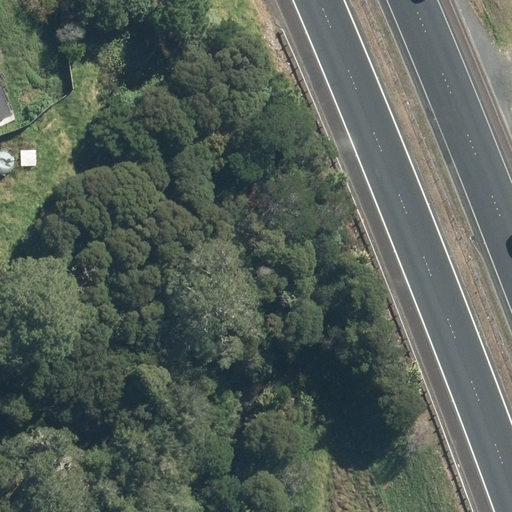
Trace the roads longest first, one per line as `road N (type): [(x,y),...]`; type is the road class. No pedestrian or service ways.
road 1 (motorway): [(511,498),(314,0)]
road 2 (motorway): [(412,0),(511,249)]
